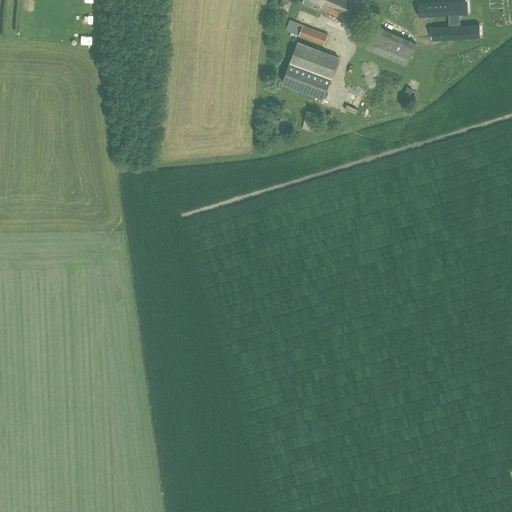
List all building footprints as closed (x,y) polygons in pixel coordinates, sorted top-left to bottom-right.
[(320,8),(349,21),(358,0),(304,0),(303,3),(319,10),(320,8)] [(402,22),(402,32),(436,32),(436,22),(424,22),(424,10),(431,10),(431,0),(382,0),(383,10),(412,10),(412,22),(402,22)] [(297,35),(324,45),(329,34),(290,19),(286,30),(291,32),(290,36),(296,38),(297,35)] [(369,41),(410,59),(417,43),(376,25),(369,41)] [(95,34),(85,34),(85,45),(95,45),(95,34)] [(283,83),(324,98),(332,78),(340,58),(298,42),(283,83)] [(413,90),(408,88),(404,95),(410,98),(413,90)] [(302,128),(313,131),(317,113),(307,110),(302,128)]
